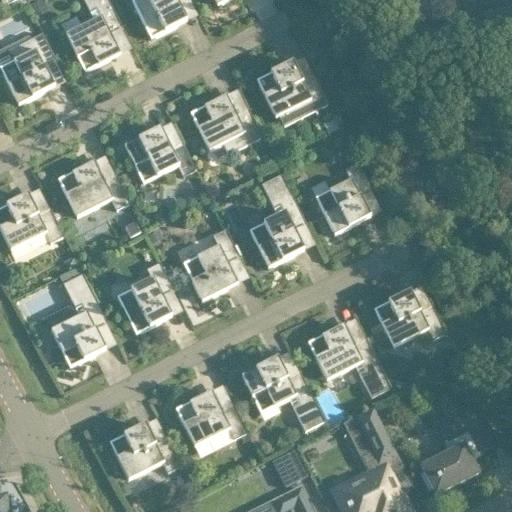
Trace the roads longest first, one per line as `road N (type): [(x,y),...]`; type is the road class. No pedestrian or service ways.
road 1 (residential): [(30,446),(394,249)]
road 2 (residential): [(0,167),(274,26)]
